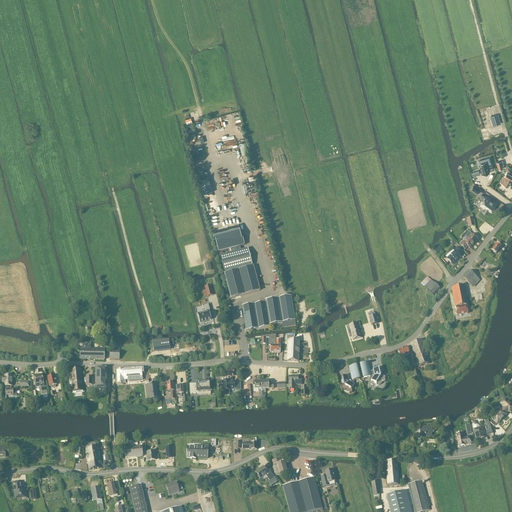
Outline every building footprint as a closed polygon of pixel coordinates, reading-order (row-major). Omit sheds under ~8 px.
[(500,124),(497,115),(490,117),(493,126),(500,124)] [(489,173),(488,171),(492,170),(489,158),(485,159),(485,162),(479,164),(482,175),(489,173)] [(511,181),(511,180),(511,172),(508,170),(507,172),(506,172),(504,176),(500,182),(504,185),(504,186),(507,187),(508,187),(511,181)] [(477,194),(480,190),(474,185),(471,189),(477,194)] [(485,197),(482,195),(479,198),(482,201),(480,205),(484,208),(482,211),(486,214),(489,210),(491,212),(496,205),(485,197)] [(213,232),(218,252),(244,246),(239,225),(213,232)] [(468,247),(470,249),(478,241),(472,235),(464,243),(463,242),(460,245),(465,250),(468,247)] [(499,240),(497,244),(496,243),(491,251),(496,254),(501,247),(502,248),(504,244),(499,240)] [(433,251),(437,255),(442,250),(438,245),(433,251)] [(452,265),(461,257),(459,256),(462,253),(457,247),(454,250),(455,251),(446,259),(452,265)] [(224,273),(252,266),(248,249),(220,256),(224,273)] [(253,266),(224,274),(231,298),(260,291),(253,266)] [(485,274),(477,267),(469,277),(477,284),(485,274)] [(421,284),(434,296),(440,289),(427,277),(421,284)] [(459,305),(469,292),(460,285),(450,298),(459,305)] [(265,301),(266,303),(269,325),(282,323),(283,328),(296,326),(291,297),(265,301)] [(269,325),(266,303),(242,307),(246,331),(270,327),(269,325)] [(197,314),(200,323),(201,324),(204,323),(204,322),(211,320),(210,314),(211,314),(208,305),(205,305),(206,307),(204,307),(205,311),(202,312),(202,313),(197,314)] [(417,364),(418,364),(418,367),(430,363),(427,356),(422,340),(411,344),(416,360),(417,362),(417,364)] [(288,341),(287,361),(298,362),(299,341),(288,341)] [(86,345),(85,349),(81,349),(80,360),(104,360),(104,350),(96,350),(91,350),(91,345),(86,345)] [(120,359),(127,359),(127,350),(122,350),(122,345),(114,345),(115,354),(120,354),(120,359)] [(398,351),(400,358),(401,358),(409,354),(406,347),(398,351)] [(363,378),(364,378),(370,377),(370,378),(372,379),(371,381),(376,384),(377,386),(378,386),(379,386),(380,385),(381,385),(381,384),(382,383),(383,383),(383,382),(384,381),(385,381),(384,380),(385,378),(385,377),(380,376),(380,375),(381,375),(381,372),(380,372),(379,372),(378,368),(373,370),(373,371),(370,372),(368,363),(360,365),(363,378)] [(354,381),(359,379),(361,379),(357,365),(349,367),(351,376),(348,377),(348,376),(342,377),(343,381),(342,381),(341,381),(342,385),(344,384),(344,385),(340,388),(341,389),(342,390),(342,391),(343,391),(344,391),(345,392),(346,392),(347,393),(348,393),(349,393),(350,393),(351,393),(352,393),(351,390),(354,385),(353,384),(354,382),(354,381)] [(83,391),(81,369),(70,371),(73,393),(83,391)] [(143,381),(141,369),(122,370),(118,371),(118,384),(126,383),(126,381),(143,381)] [(107,370),(95,370),(95,389),(106,389),(107,370)] [(40,386),(44,386),(42,375),(35,377),(36,385),(40,384),(40,386)] [(49,387),(53,386),(53,388),(56,387),(55,385),(57,385),(55,376),(54,376),(54,375),(51,375),(51,377),(47,377),(49,387)] [(2,384),(6,384),(6,386),(6,389),(6,396),(14,396),(13,389),(11,389),(11,386),(12,386),(12,376),(5,376),(5,377),(2,377),(2,384)] [(286,384),(286,388),(289,388),(289,390),(295,390),(294,385),(301,385),(301,378),(300,378),(298,377),(298,376),(289,376),(289,382),(288,382),(289,384),(286,384)] [(190,384),(190,394),(211,393),(211,391),(212,391),(211,382),(211,381),(210,381),(205,382),(205,381),(205,382),(202,382),(197,382),(196,382),(196,383),(196,384),(190,384)] [(241,391),(240,383),(236,383),(235,381),(230,381),(230,384),(225,384),(225,385),(224,385),(224,383),(219,383),(219,390),(224,390),(226,389),(226,391),(231,391),(231,392),(236,392),(236,391),(241,391)] [(262,389),(262,382),(258,382),(258,381),(253,381),(253,390),(259,390),(259,392),(259,397),(262,397),(262,389)] [(269,381),(262,382),(262,389),(262,397),(265,396),(265,393),(265,389),(269,389),(273,389),(273,384),(269,384),(269,381)] [(151,398),(157,397),(155,384),(145,385),(147,395),(150,395),(151,398)] [(180,398),(182,398),(183,403),(188,403),(187,395),(183,396),(183,394),(183,386),(176,386),(176,394),(177,394),(177,396),(180,396),(180,398)] [(500,409),(492,417),(492,418),(497,423),(506,415),(505,414),(508,411),(509,412),(511,408),(511,407),(505,400),(501,404),(505,407),(502,410),(501,409),(500,410),(500,409)] [(491,425),(488,418),(484,419),(486,427),(479,429),(479,426),(478,425),(476,425),(475,426),(474,427),(473,428),(474,430),(473,430),(476,441),(484,438),(483,436),(493,434),(491,425)] [(432,437),(432,427),(420,427),(420,437),(432,437)] [(463,437),(457,438),(458,447),(465,446),(465,445),(471,444),(471,443),(474,442),(471,435),(469,436),(469,437),(463,439),(463,437)] [(0,446),(0,458),(5,457),(5,452),(8,452),(8,448),(4,449),(4,446),(0,446)] [(134,448),(135,457),(143,457),(142,447),(134,448)] [(101,462),(99,448),(86,449),(89,471),(93,470),(92,464),(101,462)] [(127,458),(135,457),(134,448),(126,448),(127,458)] [(185,450),(184,460),(205,460),(205,449),(197,448),(197,450),(185,450)] [(155,452),(147,453),(146,453),(147,461),(156,460),(155,452)] [(284,462),(281,463),(280,459),(272,461),(273,466),(277,465),(279,474),(287,472),(284,462)] [(398,484),(397,460),(386,461),(387,485),(398,484)] [(106,461),(101,462),(92,464),(93,470),(102,469),(102,468),(105,467),(105,464),(106,463),(106,461)] [(270,471),(267,472),(263,467),(255,472),(260,479),(265,475),(269,481),(275,478),(270,471)] [(321,477),(323,487),(329,486),(328,483),(335,482),(332,470),(325,472),(326,476),(321,477)] [(288,511),(312,511),(322,509),(315,482),(314,477),(282,486),(288,511)] [(28,490),(22,491),(21,481),(12,483),(15,500),(29,498),(28,490)] [(409,484),(415,511),(421,511),(429,510),(421,481),(409,484)] [(179,492),(176,482),(166,485),(169,495),(179,492)] [(380,495),(378,482),(371,483),(373,496),(380,495)] [(118,496),(115,483),(107,485),(110,497),(118,496)] [(146,511),(140,485),(129,488),(134,511),(146,511)] [(93,501),(102,500),(100,487),(91,488),(93,501)] [(69,491),(71,498),(78,496),(77,489),(69,491)] [(390,511),(411,511),(406,491),(386,495),(390,511)]
